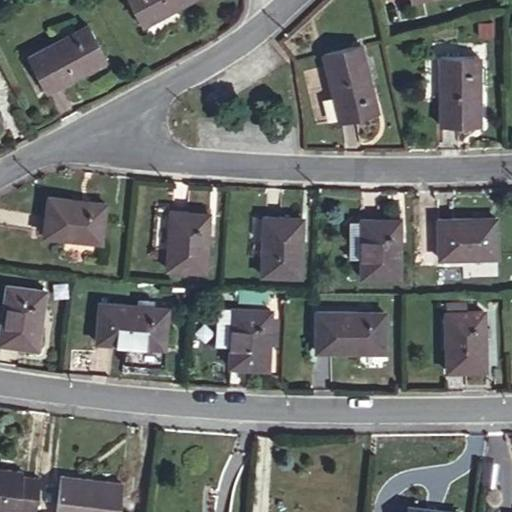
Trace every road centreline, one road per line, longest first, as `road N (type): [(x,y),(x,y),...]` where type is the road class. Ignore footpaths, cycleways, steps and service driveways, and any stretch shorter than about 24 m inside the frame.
road 1 (residential): [(511,411),(196,406),(0,378)]
road 2 (unclassified): [(511,165),(244,167),(155,154),(110,116)]
road 3 (unclassified): [(110,116),(257,34),(293,0)]
road 4 (unclassified): [(0,177),(110,116)]
